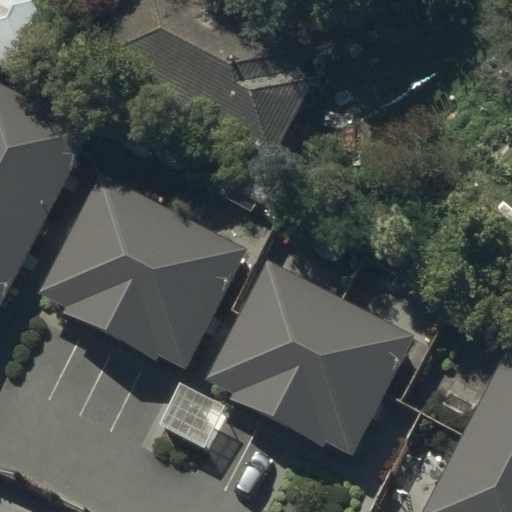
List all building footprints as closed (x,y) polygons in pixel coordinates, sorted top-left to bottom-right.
[(0,0),(0,72),(14,80),(59,0),(0,0)] [(332,58),(228,0),(123,0),(91,58),(275,160),(332,58)] [(101,144),(0,89),(0,329),(94,156),(101,144)] [(178,224),(104,185),(43,303),(70,318),(70,323),(156,368),(160,361),(188,375),(221,311),(248,260),(178,224)] [(345,309),(271,271),(209,389),(237,404),(234,411),(325,459),(329,451),(354,463),(387,400),(415,346),(345,309)] [(511,511),(511,356),(467,442),(430,511),(511,511)]
